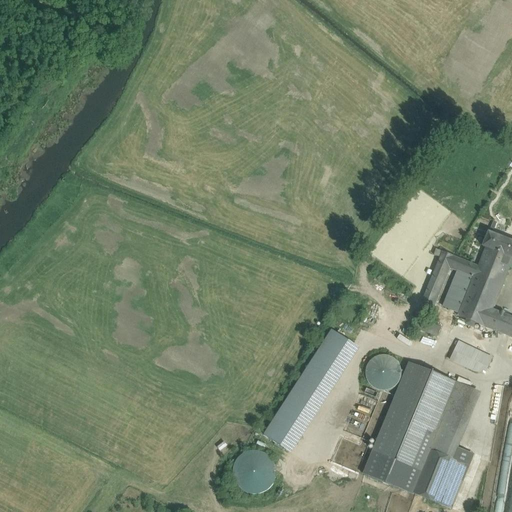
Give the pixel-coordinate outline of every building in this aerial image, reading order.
[(511,242),(488,233),(483,247),(486,248),(478,267),(496,274),(495,279),(503,282),(511,259),(511,242)] [(442,252),(436,250),(434,256),(440,258),(442,252)] [(478,267),(442,252),(440,258),(422,303),(433,307),(449,267),(458,271),(474,278),(478,267)] [(496,274),(478,267),(474,278),(460,314),(458,317),(478,325),(485,308),(492,310),(503,282),(495,279),(496,274)] [(474,278),(458,271),(443,307),(460,314),(474,278)] [(511,318),(492,310),(485,308),(478,325),(509,337),(511,329),(511,318)] [(440,328),(418,319),(415,329),(436,338),(440,328)] [(333,331),(265,436),(292,454),(360,348),(333,331)] [(491,359),(457,343),(453,352),(487,369),(491,359)] [(483,376),(487,369),(453,352),(449,360),(483,376)] [(400,381),(402,374),(400,367),(396,361),(390,358),(384,356),(377,358),(371,362),(367,368),(366,374),(367,381),(371,387),(377,391),(384,392),(391,391),(397,387),(400,381)] [(413,496),(414,494),(431,451),(429,450),(456,383),(410,364),(364,476),(413,496)] [(429,450),(431,451),(454,460),(481,393),(456,383),(429,450)] [(347,407),(351,409),(355,399),(350,397),(347,407)] [(239,488),(246,493),(255,495),(263,493),(270,488),(275,481),(276,473),(275,465),(270,458),(263,453),(255,451),(246,453),(239,458),(235,465),(233,473),(235,481),(239,488)] [(414,494),(439,505),(455,461),(454,460),(431,451),(414,494)] [(470,467),(455,461),(439,505),(449,509),(450,507),(453,508),(470,467)]
